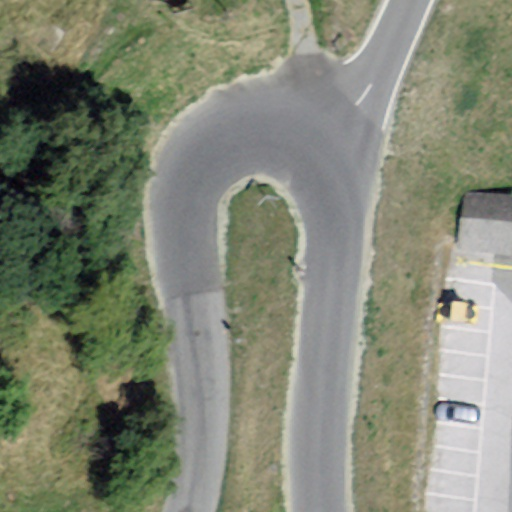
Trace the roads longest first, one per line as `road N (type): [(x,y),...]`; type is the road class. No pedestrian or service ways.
road 1 (unclassified): [(184,511),(199,418),(187,221),(197,163),(222,129),(248,117),(291,120),(315,134)]
road 2 (unclassified): [(315,134),(342,187),(321,447),(324,511)]
road 3 (unclassified): [(315,134),(392,38),(409,0)]
